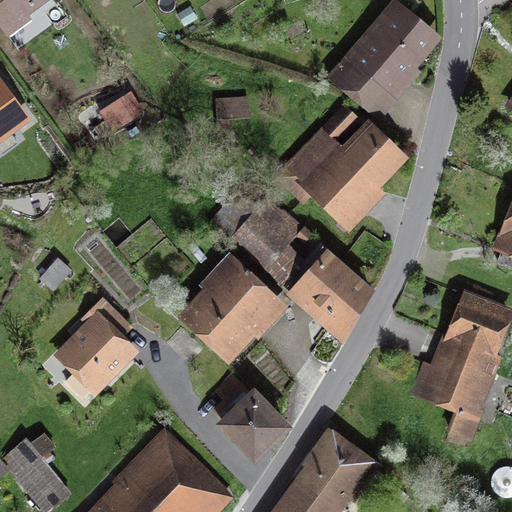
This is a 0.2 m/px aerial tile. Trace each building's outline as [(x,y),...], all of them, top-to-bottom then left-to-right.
[(30,17),(53,0),(0,0),(0,29),(8,39),(32,21),(30,17)] [(422,75),(417,71),(443,41),(394,0),(326,80),(379,126),(422,75)] [(175,14),(182,27),(197,19),(189,6),(175,14)] [(288,43),(305,35),(299,23),(283,32),(288,43)] [(0,82),(0,162),(2,161),(0,158),(0,154),(5,161),(22,149),(13,137),(30,124),(0,82)] [(249,122),(248,97),(216,99),(217,131),(230,131),(229,123),(249,122)] [(138,115),(131,104),(102,122),(109,133),(138,115)] [(310,199),(348,236),(386,197),(381,192),(409,163),(368,123),(342,150),(338,146),(361,122),(344,105),(273,178),(303,206),(310,199)] [(305,245),(313,236),(284,211),(280,215),(264,201),(257,210),(237,193),(209,223),(266,273),(274,264),(291,279),(306,262),(289,247),(297,239),(305,245)] [(500,230),(490,253),(511,261),(511,204),(501,230),(500,230)] [(290,294),(286,298),(342,349),(375,294),(342,266),(345,263),(320,244),(306,262),(291,279),(285,287),(290,294)] [(200,264),(207,259),(196,245),(189,251),(200,264)] [(176,320),(229,368),(255,339),(259,342),(288,310),(228,255),(198,288),(202,292),(176,320)] [(53,292),(71,271),(57,259),(39,280),(53,292)] [(511,312),(511,304),(461,285),(430,367),(423,365),(412,394),(453,410),(446,428),(450,429),(446,440),(464,447),(467,439),(472,441),(486,404),(483,403),(502,354),(497,352),(511,312)] [(89,394),(94,399),(139,355),(113,328),(122,319),(103,299),(80,321),(84,325),(52,356),(61,365),(55,371),(65,382),(64,383),(82,401),(89,394)] [(293,421),(253,380),(247,386),(232,372),(214,389),(222,398),(212,408),(218,415),(214,419),(254,459),(293,421)] [(384,462),(328,423),(300,463),(302,464),(267,511),(338,511),(350,496),(356,501),(384,462)] [(219,511),(236,494),(163,426),(112,480),(110,479),(78,511),(219,511)] [(0,478),(10,471),(42,511),(45,511),(53,506),(53,507),(73,492),(48,462),(55,457),(50,451),(56,446),(43,430),(31,440),(26,435),(0,456),(0,478)] [(502,496),(510,496),(511,494),(511,466),(509,465),(501,465),(494,470),(490,477),(490,485),(494,492),(502,496)]
